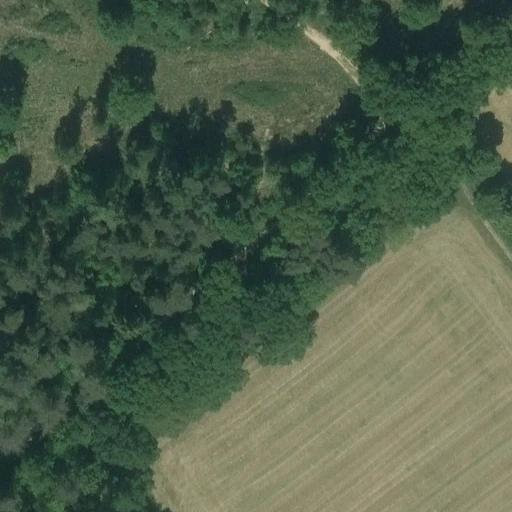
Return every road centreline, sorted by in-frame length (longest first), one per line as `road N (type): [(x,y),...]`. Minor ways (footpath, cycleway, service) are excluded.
road 1 (track): [(260,0),(420,118)]
road 2 (track): [(511,243),(420,118)]
road 3 (track): [(511,28),(420,118)]
